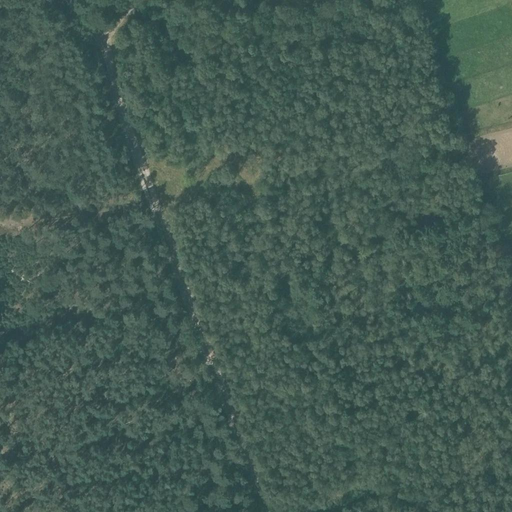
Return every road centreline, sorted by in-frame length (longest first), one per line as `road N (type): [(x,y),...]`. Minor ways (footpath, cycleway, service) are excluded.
road 1 (track): [(271,511),(109,76),(66,0)]
road 2 (track): [(159,211),(0,226)]
